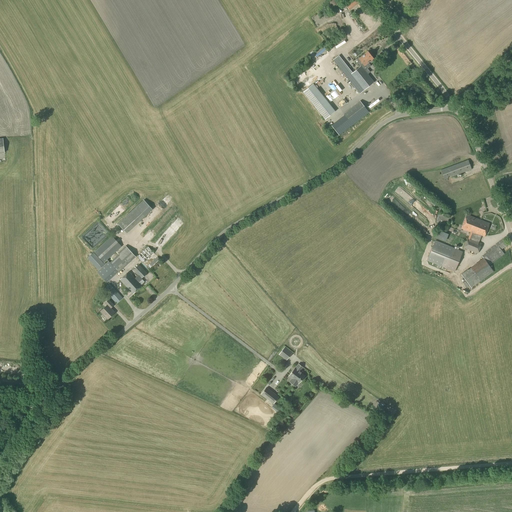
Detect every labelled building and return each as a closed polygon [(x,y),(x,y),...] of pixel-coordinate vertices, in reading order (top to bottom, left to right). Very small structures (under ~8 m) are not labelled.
[(351,9),(359,3),(356,0),(354,0),(346,6),(349,10),(351,9)] [(359,59),(361,61),(358,63),(361,66),(352,73),(347,77),(360,93),(364,90),(374,82),(367,74),(365,71),(367,69),(370,66),(368,63),(373,59),(368,52),(359,59)] [(313,84),(303,92),(325,120),(335,112),(313,84)] [(342,103),(340,101),(343,98),(339,93),(333,98),(342,108),(347,104),(345,101),(342,103)] [(339,135),(369,112),(367,110),(360,101),(344,114),(345,115),(332,126),(339,135)] [(445,182),(471,171),(468,162),(441,173),(445,182)] [(118,224),(126,233),(152,209),(144,200),(118,224)] [(474,218),(467,215),(461,229),(468,231),(469,231),(471,231),(468,239),(464,248),(478,254),(481,244),(471,240),(474,233),(484,237),(489,224),(480,220),(474,218)] [(97,269),(107,259),(121,246),(112,236),(88,259),(97,269)] [(471,288),(490,274),(494,272),(489,266),(504,254),(501,250),(505,247),(508,244),(504,238),(500,241),(485,252),(486,253),(483,256),(484,258),(480,261),(461,275),(471,288)] [(454,271),(463,252),(435,241),(427,261),(454,271)] [(107,281),(118,271),(131,259),(134,255),(125,246),(118,253),(119,254),(110,262),(109,261),(98,271),(107,281)] [(143,263),(154,253),(148,247),(137,257),(143,263)] [(152,273),(163,263),(157,257),(146,267),(152,273)] [(141,285),(138,282),(141,279),(147,273),(139,265),(133,270),(138,275),(135,278),(130,273),(129,272),(120,280),(133,294),(142,286),(141,285)] [(116,303),(122,298),(109,284),(103,289),(116,303)] [(115,313),(110,307),(113,305),(108,300),(105,303),(107,305),(100,312),(108,319),(115,313)] [(286,361),(292,353),(285,347),(279,355),(286,361)] [(289,376),(291,378),(289,382),(296,387),(304,376),(299,372),(303,368),(298,364),(295,368),(289,376)] [(261,394),(266,398),(273,404),(279,397),(266,387),(261,394)]
